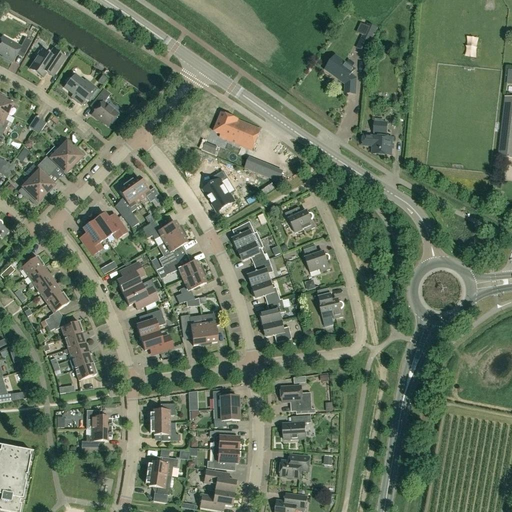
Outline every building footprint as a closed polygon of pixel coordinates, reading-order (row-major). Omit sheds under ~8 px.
[(365,30),(357,49),(366,53),(374,35),(365,30)] [(0,41),(0,54),(12,61),(18,51),(24,54),(31,42),(25,39),(20,48),(2,38),(0,41)] [(382,56),(386,47),(377,43),(373,52),(382,56)] [(42,51),(30,70),(42,78),(46,74),(52,78),(65,59),(58,54),(55,59),(42,51)] [(354,69),(335,56),(325,70),(345,83),(346,84),(345,93),(355,94),(356,78),(351,75),(354,69)] [(66,84),(67,86),(65,89),(77,98),(75,101),(81,105),(86,99),(89,101),(97,91),(85,81),(83,83),(75,76),(71,81),(69,81),(67,81),(66,84)] [(100,105),(92,115),(108,127),(118,115),(103,104),(110,95),(103,90),(95,101),(100,105)] [(0,112),(7,116),(12,105),(2,100),(3,98),(0,96),(0,112)] [(511,98),(505,98),(499,157),(511,158),(511,98)] [(130,109),(133,112),(138,107),(135,104),(130,109)] [(38,116),(42,119),(47,113),(42,109),(38,116)] [(4,121),(7,116),(0,112),(0,132),(3,134),(8,123),(4,121)] [(260,131),(237,121),(221,114),(213,133),(221,136),(220,139),(252,152),(260,131)] [(28,128),(33,132),(41,121),(35,117),(28,128)] [(41,121),(33,132),(38,135),(46,124),(41,121)] [(373,147),(372,155),(391,156),(392,138),(386,138),(387,123),(374,122),(373,137),(363,136),(363,146),(373,147)] [(204,126),(200,133),(207,136),(210,129),(204,126)] [(67,136),(72,141),(77,135),(71,131),(67,136)] [(58,152),(73,166),(84,156),(76,149),(74,151),(66,143),(58,152)] [(222,143),(221,148),(236,153),(238,148),(222,143)] [(233,161),(236,153),(214,147),(212,155),(233,161)] [(20,154),(25,157),(29,152),(24,149),(20,154)] [(65,175),(73,166),(58,152),(50,160),(47,157),(42,161),(52,171),(56,166),(65,175)] [(110,165),(118,157),(113,153),(106,160),(110,165)] [(244,169),(260,176),(265,165),(248,158),(244,169)] [(10,166),(5,162),(0,169),(0,174),(3,177),(10,166)] [(10,166),(3,177),(8,180),(17,167),(11,164),(10,166)] [(30,180),(46,195),(54,187),(45,178),(49,173),(40,164),(35,169),(38,172),(30,180)] [(128,186),(140,202),(146,198),(150,203),(154,201),(157,206),(163,202),(154,189),(148,192),(138,179),(128,186)] [(35,206),(46,195),(30,180),(19,192),(27,200),(28,199),(35,206)] [(217,186),(216,184),(205,191),(218,211),(229,204),(224,198),(230,195),(222,183),(217,186)] [(253,203),(264,195),(257,184),(246,191),(253,203)] [(11,194),(15,190),(10,185),(6,189),(11,194)] [(134,206),(140,202),(128,186),(119,193),(129,207),(119,214),(131,229),(138,224),(131,213),(135,210),(136,208),(134,206)] [(313,216),(311,214),(308,214),(303,217),(299,208),(285,215),(287,221),(290,220),(291,222),(290,223),(295,234),(305,230),(306,232),(314,228),(311,221),(313,219),(313,216)] [(93,222),(106,240),(113,235),(117,241),(127,233),(114,215),(107,220),(104,215),(93,222)] [(0,238),(2,239),(8,232),(1,227),(2,224),(1,222),(0,221),(0,238)] [(281,223),(284,234),(292,231),(289,221),(281,223)] [(99,245),(106,240),(93,222),(83,230),(86,235),(79,240),(92,257),(102,250),(99,245)] [(163,243),(181,234),(175,223),(160,232),(155,223),(142,231),(146,240),(152,237),(154,241),(160,237),(163,243)] [(232,240),(237,251),(256,243),(260,241),(257,233),(255,234),(249,223),(237,229),(240,235),(239,237),(232,240)] [(187,244),(181,234),(163,243),(169,254),(158,260),(162,268),(177,261),(172,252),(187,244)] [(256,243),(237,251),(242,263),(249,259),(251,260),(254,266),(267,261),(262,250),(263,249),(260,241),(256,243)] [(278,246),(273,249),(276,256),(281,253),(278,246)] [(329,258),(327,256),(325,255),(319,257),(316,247),(303,251),(307,262),(306,262),(310,274),(320,271),(321,273),(330,270),(327,262),(329,260),(329,258)] [(28,278),(43,267),(37,258),(21,269),(28,278)] [(118,260),(112,263),(112,265),(107,268),(106,267),(100,271),(104,277),(109,274),(117,270),(116,268),(121,265),(118,260)] [(248,277),(252,288),(271,282),(268,275),(273,273),(269,260),(267,261),(254,266),(256,272),(255,274),(248,277)] [(181,269),(177,261),(162,268),(166,276),(178,271),(183,281),(201,274),(196,263),(181,269)] [(116,282),(123,295),(141,286),(138,280),(144,276),(138,263),(119,273),(123,279),(116,282)] [(5,279),(15,269),(11,265),(4,273),(1,275),(5,279)] [(43,267),(28,278),(31,283),(29,285),(28,288),(30,290),(34,287),(49,277),(43,268),(44,268),(43,267)] [(206,285),(201,274),(183,281),(185,288),(179,291),(181,295),(176,297),(179,305),(194,300),(190,291),(206,285)] [(40,296),(56,286),(49,277),(34,287),(40,296)] [(317,288),(314,280),(306,283),(308,291),(317,288)] [(265,298),(267,305),(280,301),(276,288),(273,289),(271,282),(252,288),(256,300),(263,298),(265,298)] [(56,286),(40,296),(47,305),(62,294),(56,286)] [(141,286),(123,295),(129,307),(134,304),(137,311),(158,301),(152,288),(144,292),(141,286)] [(333,304),(331,296),(330,289),(317,292),(321,307),(319,308),(324,328),(335,325),(334,320),(343,318),(341,310),(343,308),(343,305),(342,303),(339,303),(333,304)] [(18,299),(22,295),(18,291),(14,294),(18,299)] [(62,294),(47,305),(53,315),(69,304),(62,294)] [(22,295),(18,299),(21,304),(26,300),(22,295)] [(280,301),(267,305),(269,311),(267,313),(260,315),(263,327),(282,322),(280,315),(286,314),(282,300),(280,301)] [(136,327),(140,339),(158,333),(157,328),(165,325),(160,311),(147,315),(149,322),(136,327)] [(201,317),(205,345),(217,343),(215,327),(220,326),(218,312),(212,313),(213,315),(201,317)] [(205,345),(201,317),(189,319),(189,316),(180,317),(182,331),(191,330),(193,347),(205,345)] [(282,322),(263,327),(265,339),(273,337),(275,338),(276,344),(292,340),(289,328),(284,329),(282,322)] [(64,340),(82,334),(78,323),(60,329),(64,340)] [(158,333),(140,339),(144,352),(158,347),(160,354),(173,350),(169,336),(160,339),(158,333)] [(68,350),(85,344),(82,334),(64,340),(67,350),(68,350)] [(9,343),(0,346),(0,351),(1,355),(12,350),(9,343)] [(69,354),(71,361),(89,355),(85,344),(68,350),(67,350),(63,352),(64,354),(66,355),(69,354)] [(71,361),(75,371),(93,365),(92,365),(89,355),(71,361)] [(96,376),(93,365),(75,371),(78,382),(96,376)] [(296,404),(296,413),(296,416),(315,415),(315,411),(312,411),(311,394),(302,395),(301,387),(281,388),(282,404),(294,403),(296,404)] [(213,411),(238,410),(238,398),(225,398),(224,392),(212,393),(213,411)] [(197,393),(189,394),(189,412),(197,412),(197,393)] [(0,396),(0,403),(15,401),(14,394),(10,395),(0,396)] [(150,424),(170,424),(170,417),(175,417),(175,405),(160,406),(160,412),(153,412),(153,414),(149,414),(150,424)] [(67,407),(67,422),(82,423),(82,407),(67,407)] [(239,422),(238,410),(213,411),(214,429),(226,428),(226,422),(239,422)] [(101,418),(101,412),(86,412),(86,430),(91,430),(111,431),(112,421),(108,421),(108,418),(101,418)] [(284,441),(306,439),(305,424),(311,424),(310,417),(296,418),(297,425),(283,425),(284,441)] [(170,431),(170,424),(150,424),(150,434),(153,434),(153,436),(161,436),(161,443),(180,442),(180,436),(175,436),(175,431),(170,431)] [(111,440),(111,431),(91,430),(91,437),(86,437),(86,443),(81,442),(81,449),(101,449),(101,443),(108,443),(108,440),(111,440)] [(212,450),(238,452),(239,439),(226,438),(226,432),(214,432),(214,433),(209,432),(209,439),(213,439),(213,443),(212,450)] [(68,436),(60,435),(59,444),(67,445),(68,436)] [(24,501),(33,453),(0,447),(0,511),(19,511),(22,501),(24,501)] [(238,452),(212,450),(212,463),(208,463),(207,469),(226,471),(226,464),(237,465),(238,452)] [(312,451),(311,459),(320,460),(321,453),(312,451)] [(282,462),(280,477),(300,479),(301,471),(308,472),(309,458),(289,456),(289,463),(282,462)] [(177,469),(178,461),(160,458),(159,464),(152,463),(151,466),(148,465),(146,475),(166,478),(171,479),(173,468),(177,469)] [(206,471),(204,484),(216,486),(215,492),(233,495),(235,482),(228,481),(229,475),(206,471)] [(170,488),(167,485),(165,485),(166,478),(146,475),(145,485),(148,485),(148,488),(157,489),(156,495),(167,496),(169,497),(170,488)] [(202,496),(200,509),(215,511),(223,511),(224,507),(231,508),(233,495),(215,492),(214,498),(202,496)] [(166,504),(167,496),(156,495),(154,494),(153,503),(166,504)] [(305,511),(307,498),(291,496),(290,502),(288,503),(277,502),(275,511),(305,511)]
